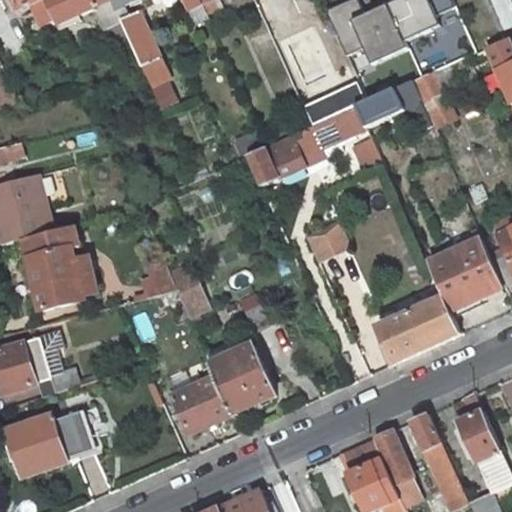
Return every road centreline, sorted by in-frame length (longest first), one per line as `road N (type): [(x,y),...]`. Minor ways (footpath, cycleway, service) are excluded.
road 1 (residential): [(511,358),(164,511)]
road 2 (unknown): [(511,293),(465,173)]
